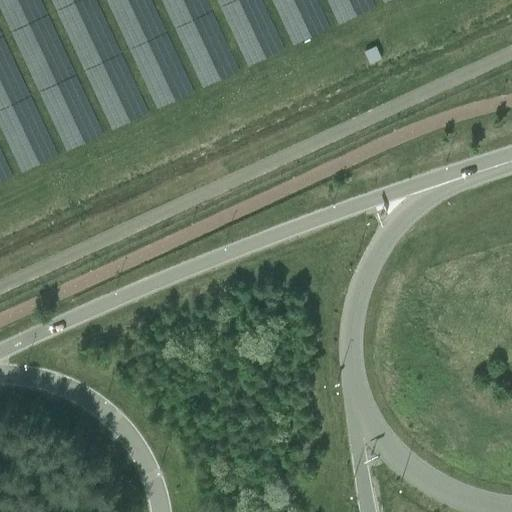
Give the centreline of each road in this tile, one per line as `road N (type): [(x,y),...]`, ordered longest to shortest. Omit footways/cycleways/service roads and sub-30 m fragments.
road 1 (secondary): [(439,182),(289,231),(0,357)]
road 2 (secondary): [(439,182),(388,228),(366,268),(347,338),(352,419)]
road 3 (secondary): [(158,511),(143,469),(115,428),(60,392),(0,380)]
road 4 (secondary): [(352,419),(432,488),(491,511)]
